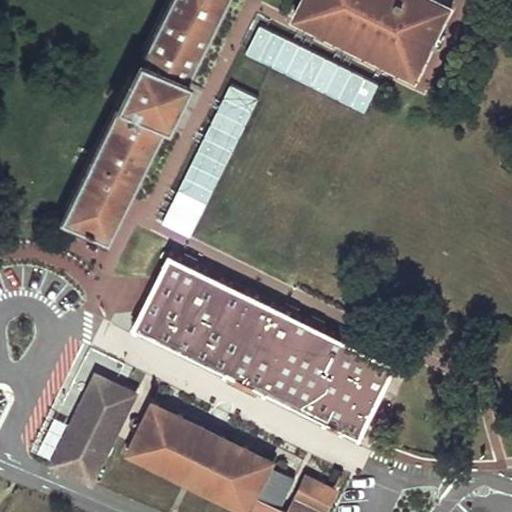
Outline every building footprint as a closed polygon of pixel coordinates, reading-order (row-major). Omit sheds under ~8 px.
[(114,103),(58,217),(104,240),(124,201),(162,125),(163,125),(187,80),(185,79),(223,0),(165,0),(137,59),(135,57),(112,102),(114,103)] [(449,0),(299,0),(293,13),(325,29),(347,38),(417,74),(432,44),(437,32),(452,2),(449,0)] [(61,248),(95,261),(101,246),(66,233),(61,248)] [(55,262),(12,242),(0,268),(0,327),(21,337),(55,262)] [(133,325),(361,437),(398,362),(171,251),(133,325)] [(74,418),(79,421),(99,379),(122,390),(124,385),(96,372),(74,418)] [(122,390),(99,379),(79,421),(74,418),(52,462),(70,471),(71,467),(93,478),(136,391),(124,385),(122,390)] [(273,458),(154,400),(129,450),(133,452),(178,474),(245,507),(242,511),(323,511),(335,489),(307,475),(297,494),(287,511),(260,511),(249,506),(263,478),(273,458)] [(91,481),(93,478),(71,467),(70,471),(91,481)] [(263,478),(249,506),(260,511),(287,511),(297,494),(263,478)]
